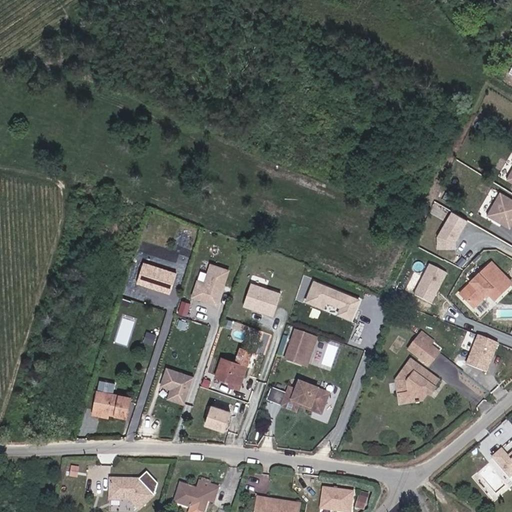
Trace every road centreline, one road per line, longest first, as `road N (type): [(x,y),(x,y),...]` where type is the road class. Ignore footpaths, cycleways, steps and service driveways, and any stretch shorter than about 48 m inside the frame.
road 1 (residential): [(0,449),(169,446),(417,473)]
road 2 (residential): [(511,396),(417,473)]
